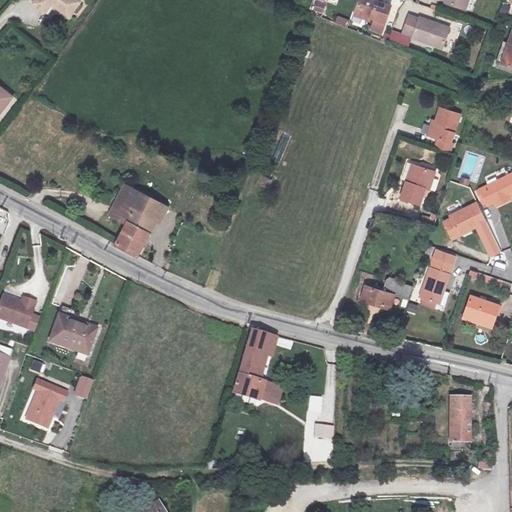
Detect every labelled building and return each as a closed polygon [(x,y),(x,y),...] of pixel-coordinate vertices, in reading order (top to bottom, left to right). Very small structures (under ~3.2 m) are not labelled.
[(35,0),(28,11),(42,22),(47,14),(64,27),(74,12),(58,0),(35,0)] [(391,4),(377,0),(360,0),(356,14),(385,23),(391,4)] [(324,14),(326,4),(316,1),(313,11),(324,14)] [(422,13),(412,10),(406,29),(416,32),(415,33),(447,43),(453,22),(436,17),(422,12),(422,13)] [(438,12),(436,17),(453,22),(455,17),(438,12)] [(338,15),(335,22),(348,27),(350,20),(338,15)] [(511,24),(508,37),(502,57),(511,60),(511,24)] [(495,55),(502,57),(508,37),(501,35),(495,55)] [(0,117),(14,99),(0,89),(0,117)] [(436,130),(432,141),(454,148),(458,137),(454,136),(464,109),(441,101),(430,128),(436,130)] [(429,181),(436,163),(416,156),(409,173),(405,172),(399,189),(419,196),(425,179),(429,181)] [(511,184),(511,165),(480,183),(488,204),(509,194),(506,188),(511,184)] [(128,223),(116,246),(137,258),(155,222),(162,225),(170,209),(137,189),(129,206),(121,202),(115,215),(128,223)] [(487,217),(476,197),(449,210),(452,215),(442,220),(449,236),(487,217)] [(180,235),(185,224),(175,220),(169,230),(180,235)] [(448,297),(459,261),(439,254),(426,290),(448,297)] [(389,276),(385,288),(398,291),(398,289),(412,294),(416,285),(389,276)] [(461,295),(465,277),(459,276),(455,294),(461,295)] [(398,291),(385,288),(368,283),(363,297),(393,306),(398,291)] [(0,317),(13,322),(22,296),(15,293),(13,298),(8,297),(8,296),(0,293),(0,317)] [(494,323),(501,302),(469,293),(463,313),(494,323)] [(416,313),(418,305),(410,303),(407,310),(416,313)] [(96,329),(58,317),(51,339),(89,351),(96,329)] [(274,336),(257,332),(238,395),(261,400),(264,390),(258,388),(268,356),(275,358),(278,347),(271,345),(274,336)] [(34,361),(31,370),(40,372),(43,363),(34,361)] [(94,381),(81,376),(74,393),(88,398),(94,381)] [(70,392),(37,378),(32,390),(37,392),(26,417),(47,428),(59,400),(63,402),(70,392)] [(308,413),(321,413),(322,397),(308,396),(308,413)] [(451,455),(450,398),(433,398),(432,455),(451,455)] [(333,423),(314,423),(313,437),(332,438),(333,423)] [(479,460),(477,468),(492,470),(493,463),(479,460)]
